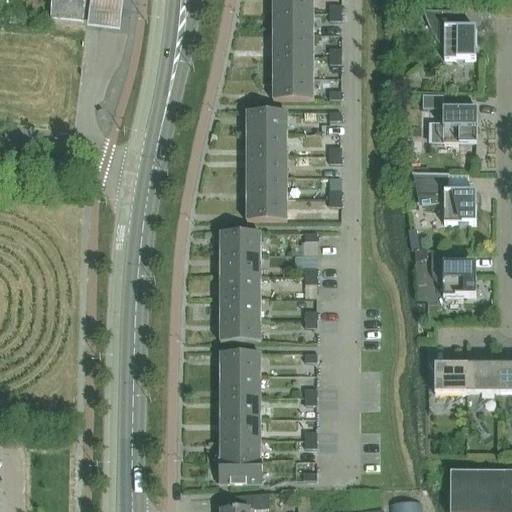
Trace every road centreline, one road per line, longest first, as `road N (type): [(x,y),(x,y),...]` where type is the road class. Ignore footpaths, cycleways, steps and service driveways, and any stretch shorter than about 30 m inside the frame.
road 1 (primary): [(130,499),(135,305),(152,167)]
road 2 (residential): [(511,318),(508,28)]
road 3 (primary): [(152,167),(186,0)]
road 4 (unclassified): [(0,132),(57,138),(152,167)]
